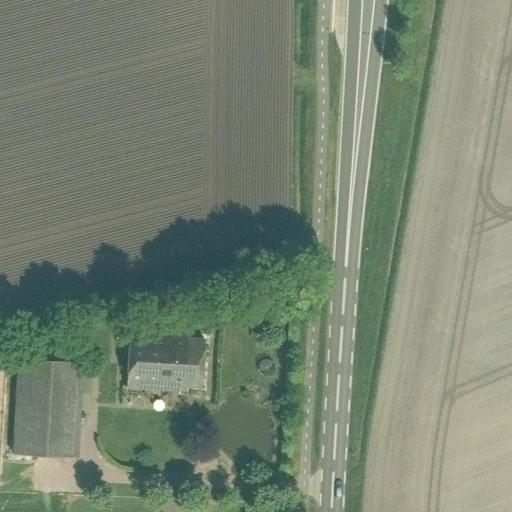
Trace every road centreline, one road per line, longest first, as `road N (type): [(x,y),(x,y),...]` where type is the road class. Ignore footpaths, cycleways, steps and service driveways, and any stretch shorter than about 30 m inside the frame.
road 1 (primary): [(330,511),(355,145)]
road 2 (primary): [(355,145),(375,0)]
road 3 (primary): [(356,0),(355,145)]
